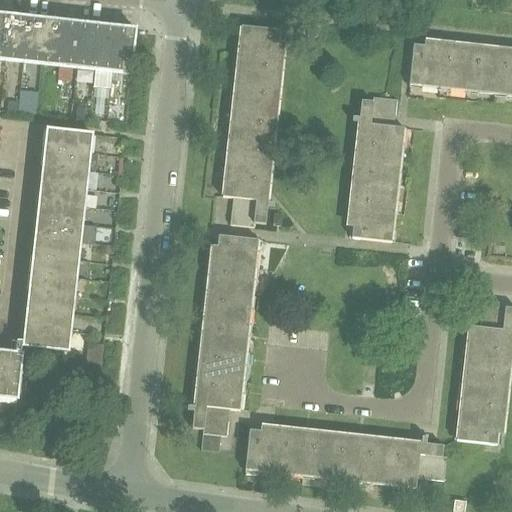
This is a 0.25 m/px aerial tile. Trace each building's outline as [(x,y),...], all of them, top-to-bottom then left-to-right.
[(0,17),(0,58),(5,59),(10,19),(0,17)] [(5,59),(23,61),(28,21),(10,19),(5,59)] [(46,23),(28,21),(23,61),(41,63),(46,23)] [(41,63),(60,65),(64,25),(46,23),(41,63)] [(60,65),(78,67),(82,27),(64,25),(60,65)] [(82,27),(78,67),(96,69),(100,29),(82,27)] [(231,226),(254,229),(255,224),(266,225),(268,209),(275,209),(275,204),(269,203),(284,43),(285,32),(242,27),(222,198),(233,200),(231,226)] [(96,69),(114,71),(118,31),(100,29),(96,69)] [(118,31),(114,71),(132,73),(136,33),(118,31)] [(511,52),(425,43),(424,48),(414,47),(409,86),(511,97),(511,52)] [(349,239),(391,244),(404,130),(394,129),(397,102),(373,99),(373,104),(362,102),(360,119),(353,118),(352,124),(359,125),(349,239)] [(49,131),(47,150),(88,154),(90,135),(49,131)] [(98,155),(88,154),(47,150),(46,168),(86,172),(97,173),(98,155)] [(46,168),(44,186),(84,190),(86,172),(46,168)] [(44,186),(42,203),(82,208),(84,190),(44,186)] [(82,208),(42,203),(40,221),(81,226),(82,208)] [(283,215),(274,214),(273,227),(281,227),(283,215)] [(40,221),(38,239),(79,243),(81,226),(40,221)] [(259,241),(219,237),(214,236),(196,406),(196,407),(193,407),(189,406),(188,412),(195,413),(193,430),(204,431),(203,435),(201,453),(219,454),(221,437),(228,438),(229,429),(231,411),(241,412),(244,384),(247,355),(250,327),(253,299),(256,270),(259,241)] [(77,261),(79,243),(38,239),(36,257),(77,261)] [(36,257),(34,275),(75,279),(77,261),(36,257)] [(34,275),(33,293),(73,298),(75,279),(34,275)] [(73,298),(33,293),(31,311),(71,315),(73,298)] [(480,329),(470,328),(458,442),(503,447),(511,358),(511,310),(506,310),(507,305),(483,302),(480,329)] [(31,311),(29,329),(69,333),(71,315),(31,311)] [(67,352),(69,333),(29,329),(27,348),(67,352)] [(0,387),(0,395),(18,397),(22,357),(3,355),(0,387)] [(250,431),(246,471),(417,490),(418,480),(445,483),(448,459),(443,458),(444,448),(428,446),(429,439),(423,438),(422,445),(251,425),(250,431)] [(453,511),(465,511),(467,503),(455,501),(453,511)]
